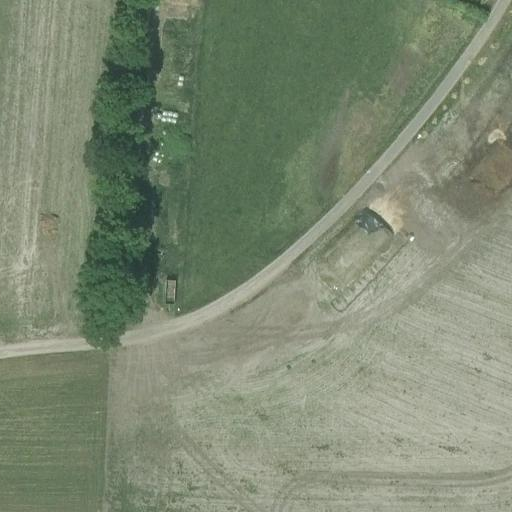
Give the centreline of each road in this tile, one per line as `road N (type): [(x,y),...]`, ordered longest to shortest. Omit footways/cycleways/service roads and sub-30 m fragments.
road 1 (unclassified): [(506,0),(341,210),(238,295),(155,333),(0,357)]
road 2 (track): [(104,341),(134,0)]
